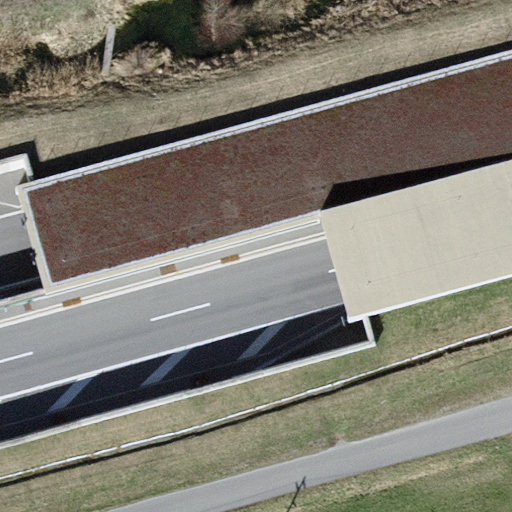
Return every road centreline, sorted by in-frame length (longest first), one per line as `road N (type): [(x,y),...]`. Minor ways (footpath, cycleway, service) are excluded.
road 1 (motorway): [(0,364),(511,223)]
road 2 (motorway): [(511,109),(0,250)]
